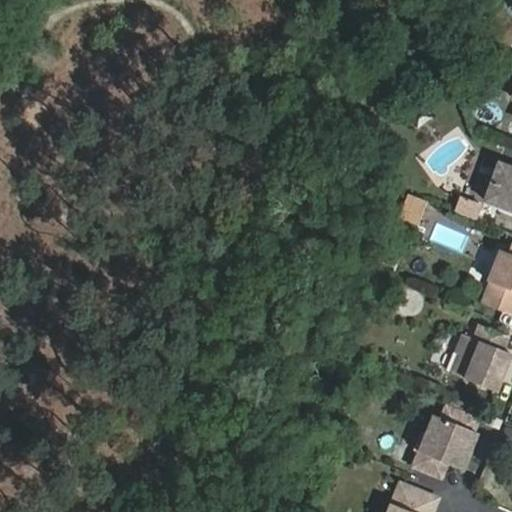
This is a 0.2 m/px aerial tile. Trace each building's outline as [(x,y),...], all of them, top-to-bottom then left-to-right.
[(511,169),(498,164),(484,201),(511,211),(511,169)] [(511,244),(510,244),(506,255),(499,253),(487,283),(489,284),(481,305),(511,317),(511,315),(511,244)] [(411,279),(409,290),(431,295),(434,284),(411,279)] [(508,337),(480,326),(474,339),(464,335),(456,353),(460,355),(453,373),(497,391),(504,374),(499,372),(507,352),(503,351),(508,337)] [(511,354),(507,352),(499,372),(504,374),(511,354)] [(475,432),(480,420),(447,407),(443,419),(435,416),(428,434),(423,433),(416,451),(420,453),(415,467),(442,478),(448,464),(460,469),(468,450),(472,451),(479,434),(475,432)] [(468,450),(460,469),(465,469),(472,451),(468,450)] [(425,511),(432,496),(400,483),(388,511),(425,511)] [(433,511),(439,499),(432,496),(425,511),(433,511)]
